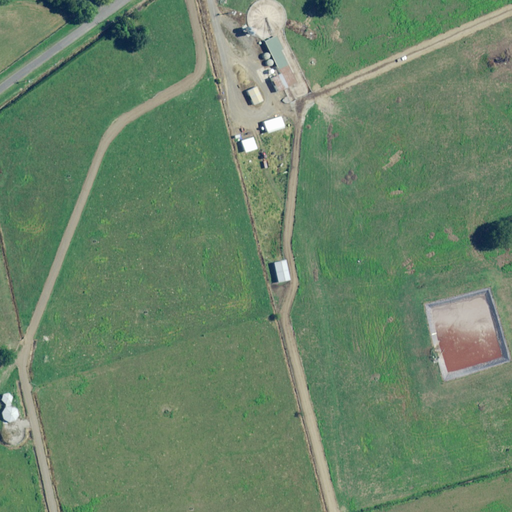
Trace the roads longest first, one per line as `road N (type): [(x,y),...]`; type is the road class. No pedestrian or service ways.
road 1 (unclassified): [(0,90),(124,0)]
road 2 (unknown): [(209,0),(220,53),(266,85),(253,107)]
